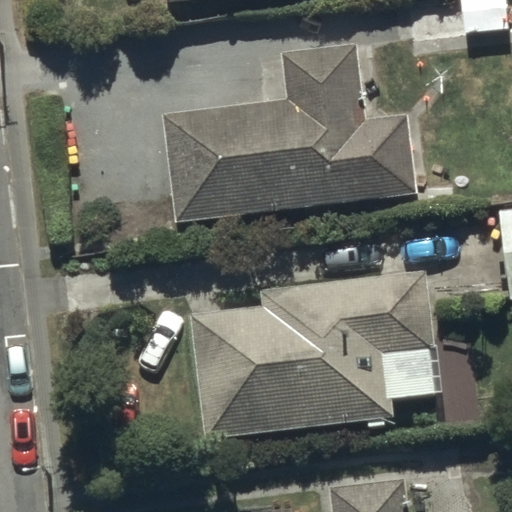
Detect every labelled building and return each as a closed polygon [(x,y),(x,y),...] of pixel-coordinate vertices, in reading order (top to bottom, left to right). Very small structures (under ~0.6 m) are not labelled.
[(351,0),(164,0),(166,17),(351,0)] [(511,0),(475,0),(406,7),(411,55),(511,45),(511,0)] [(287,116),(164,129),(174,235),(417,209),(409,128),(363,133),(355,60),(282,68),(287,116)] [(511,219),(500,221),(508,309),(511,309),(511,219)] [(204,450),(393,433),(391,413),(438,411),(430,286),(259,303),(261,322),(194,329),(204,450)] [(329,511),(406,511),(405,496),(329,503),(329,511)]
